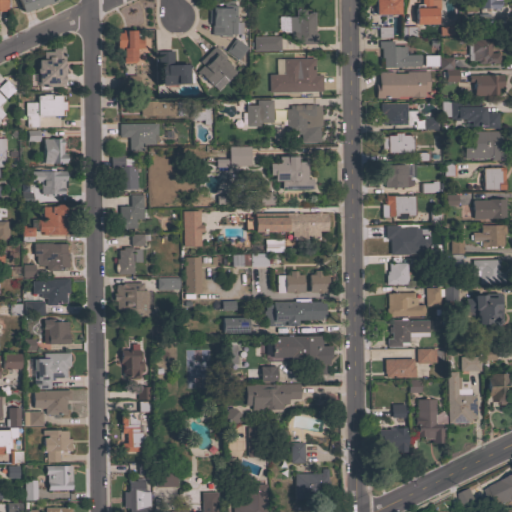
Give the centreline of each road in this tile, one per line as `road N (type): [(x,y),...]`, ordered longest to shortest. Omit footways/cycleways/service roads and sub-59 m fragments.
road 1 (residential): [(356,511),(348,0)]
road 2 (residential): [(96,511),(92,0)]
road 3 (tertiary): [(511,446),(377,511)]
road 4 (residential): [(111,0),(0,58)]
